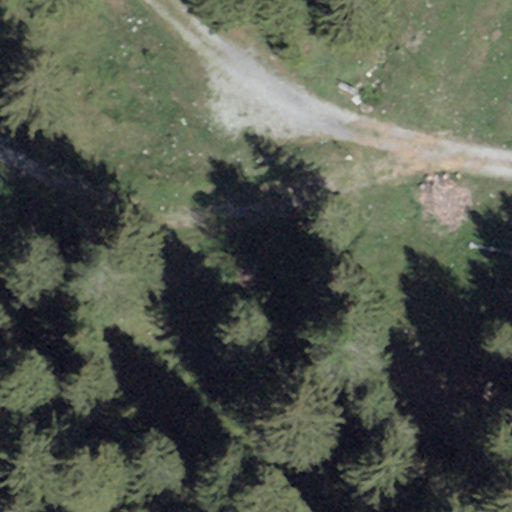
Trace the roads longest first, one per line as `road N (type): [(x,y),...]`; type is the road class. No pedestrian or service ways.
road 1 (track): [(458,130),(236,182),(83,177),(0,112)]
road 2 (track): [(458,130),(313,96),(162,0)]
